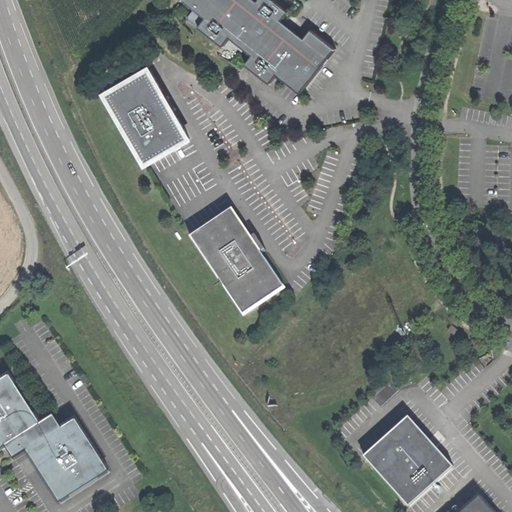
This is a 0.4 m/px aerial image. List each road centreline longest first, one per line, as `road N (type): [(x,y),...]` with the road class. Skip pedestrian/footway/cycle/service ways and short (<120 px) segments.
road 1 (trunk): [(200,377),(83,201),(27,88),(0,5)]
road 2 (unclassified): [(511,333),(454,290),(428,237),(415,172),(445,0)]
road 3 (trunk): [(0,84),(60,213),(165,383)]
road 4 (trunk): [(332,511),(200,377)]
road 5 (trunk): [(301,511),(200,377)]
road 6 (trunk): [(165,383),(261,511)]
road 7 (unclassified): [(0,306),(33,260),(31,234),(0,169)]
road 8 (trunk): [(165,383),(240,511)]
